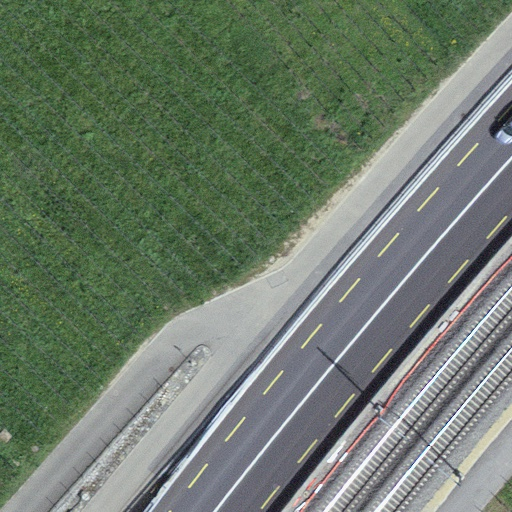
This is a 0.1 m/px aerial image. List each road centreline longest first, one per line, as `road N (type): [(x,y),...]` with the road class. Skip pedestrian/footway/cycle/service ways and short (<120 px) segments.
road 1 (primary): [(511,154),(297,399),(213,511)]
road 2 (track): [(266,332),(511,47)]
road 3 (track): [(266,332),(219,326),(177,341),(29,511)]
road 4 (track): [(104,511),(266,332)]
